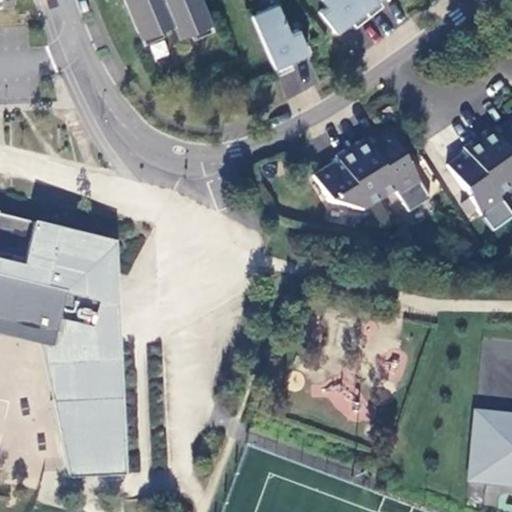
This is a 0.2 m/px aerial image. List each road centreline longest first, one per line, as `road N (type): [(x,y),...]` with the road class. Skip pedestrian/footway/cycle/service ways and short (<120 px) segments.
road 1 (residential): [(380,84),(275,145),(237,156),(184,153),(157,144),(116,102),(68,0)]
road 2 (residential): [(511,65),(464,102),(425,101),(380,84)]
road 3 (residential): [(489,0),(380,84)]
